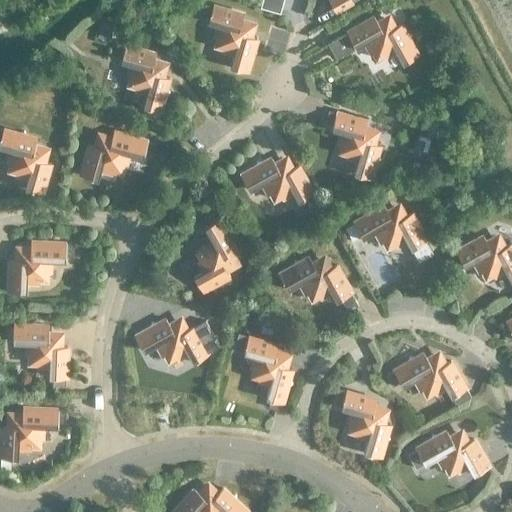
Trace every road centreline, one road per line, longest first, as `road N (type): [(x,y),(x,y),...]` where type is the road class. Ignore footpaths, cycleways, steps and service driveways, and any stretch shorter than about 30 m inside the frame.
road 1 (residential): [(511,388),(472,341),(417,321),(360,333),(314,372),(290,460)]
road 2 (residential): [(117,468),(104,423),(102,336),(138,237)]
road 3 (residential): [(138,237),(282,85)]
road 4 (residential): [(290,460),(231,448),(171,451),(117,468)]
road 5 (residential): [(0,223),(90,221),(138,237)]
road 6 (residential): [(117,468),(26,510),(0,505)]
